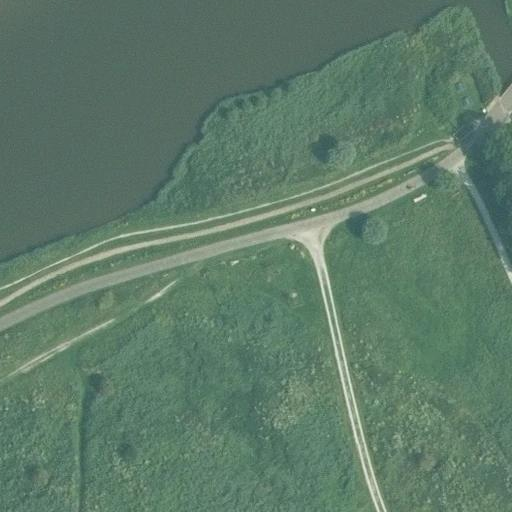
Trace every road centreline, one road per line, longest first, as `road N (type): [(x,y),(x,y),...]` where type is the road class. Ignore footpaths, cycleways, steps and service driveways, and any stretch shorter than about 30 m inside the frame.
road 1 (unknown): [(460,145),(330,199),(84,260),(0,303)]
road 2 (track): [(378,511),(311,225)]
